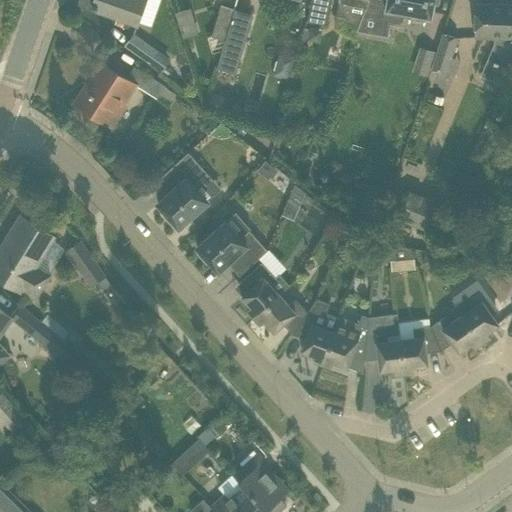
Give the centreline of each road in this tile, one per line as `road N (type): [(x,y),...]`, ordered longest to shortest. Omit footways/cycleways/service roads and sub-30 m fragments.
road 1 (unclassified): [(300,418),(93,178),(0,120)]
road 2 (unclassified): [(511,377),(502,364),(404,431),(300,418)]
road 3 (unclassified): [(372,491),(448,510),(511,471)]
road 4 (tertiary): [(0,118),(39,0)]
